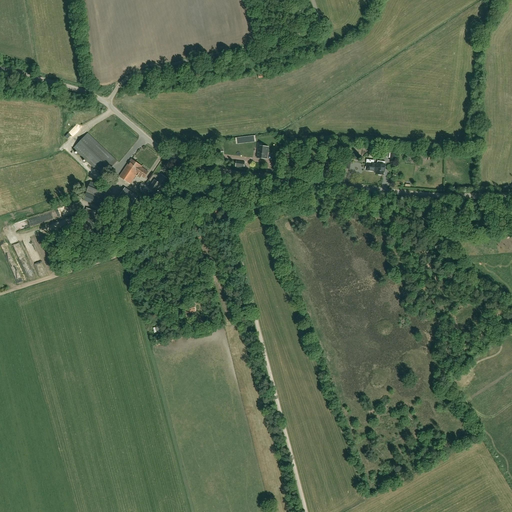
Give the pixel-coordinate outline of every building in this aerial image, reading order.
[(73,148),(83,158),(103,176),(117,161),(88,133),(73,148)] [(258,149),(258,153),(257,158),(267,159),(268,147),(262,146),(262,143),(258,143),(257,149),(258,149)] [(349,168),(352,156),(346,155),(346,157),(343,156),(342,161),(345,162),(344,167),(349,168)] [(130,184),(137,174),(134,172),(135,170),(138,172),(141,167),(142,166),(131,159),(119,176),(130,184)] [(377,164),(377,161),(377,164),(373,163),(374,161),(369,160),(369,163),(367,163),(366,170),(368,170),(369,171),(372,171),(373,171),(376,171),(376,168),(377,168),(377,164)] [(380,162),(377,161),(377,164),(377,168),(376,168),(376,171),(376,174),(378,174),(378,175),(381,175),(382,174),(383,174),(384,168),(385,164),(385,161),(380,161),(380,162)] [(134,172),(137,174),(137,173),(139,174),(138,175),(141,177),(142,176),(144,178),(148,172),(141,167),(138,172),(135,170),(134,172)] [(154,180),(151,184),(148,189),(154,193),(157,188),(161,191),(169,180),(162,175),(157,182),(154,180)] [(107,200),(111,190),(91,182),(87,192),(107,200)] [(131,206),(138,196),(124,187),(117,197),(131,206)] [(100,207),(103,200),(87,193),(83,200),(100,207)] [(218,214),(219,213),(217,211),(218,209),(216,207),(217,207),(215,205),(215,206),(212,203),(207,209),(212,213),(212,212),(215,214),(216,212),(218,214)] [(115,213),(118,208),(112,205),(107,215),(114,219),(116,214),(115,213)] [(140,214),(144,210),(140,205),(136,209),(140,214)] [(98,212),(86,208),(78,231),(90,235),(98,212)] [(40,272),(47,269),(42,257),(36,260),(40,272)] [(190,301),(185,302),(186,305),(187,309),(186,309),(187,313),(196,311),(195,303),(191,304),(190,301)] [(165,335),(163,326),(156,327),(157,336),(165,335)]
